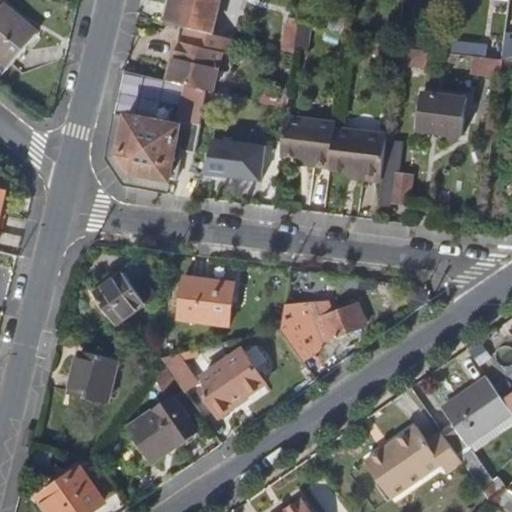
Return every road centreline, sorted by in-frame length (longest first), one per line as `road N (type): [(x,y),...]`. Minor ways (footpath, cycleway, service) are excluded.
road 1 (residential): [(65,178),(101,213),(124,219),(511,269)]
road 2 (residential): [(511,283),(177,511)]
road 3 (residential): [(65,178),(0,445)]
road 4 (residential): [(110,0),(65,178)]
